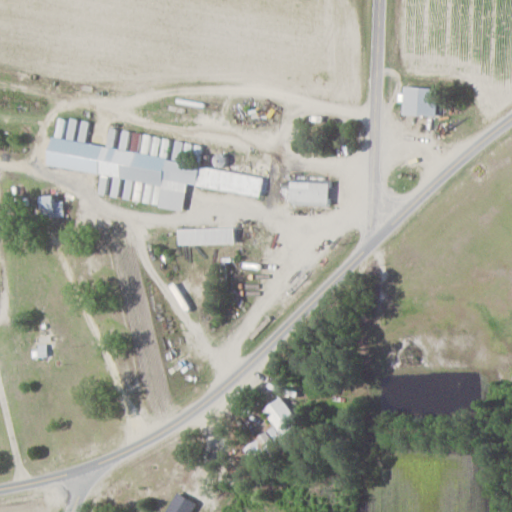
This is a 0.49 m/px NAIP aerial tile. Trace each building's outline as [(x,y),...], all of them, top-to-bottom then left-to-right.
[(441,115),(442,87),(408,86),(407,114),(441,115)] [(268,174),(56,139),(52,165),(167,184),(163,207),(187,210),(191,184),(264,196),(268,174)] [(294,204),(334,205),(334,181),(295,180),(294,204)] [(46,217),(66,216),(66,201),(59,201),(59,195),(46,195),(46,217)] [(183,228),(184,244),(240,242),(239,227),(183,228)] [(267,410),(286,436),(304,423),(284,397),(267,410)] [(245,446),(253,462),(288,443),(279,427),(245,446)] [(192,511),(198,501),(177,491),(167,511),(192,511)]
